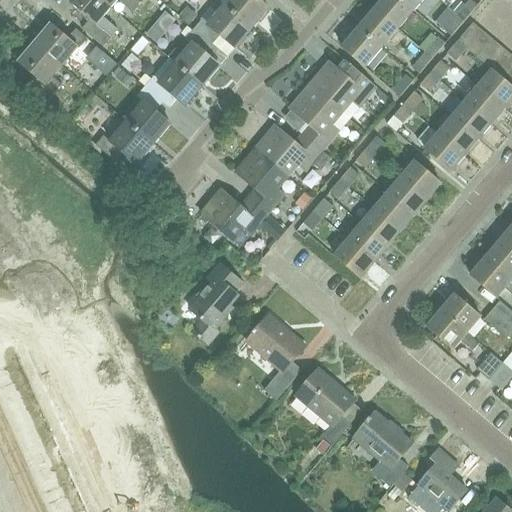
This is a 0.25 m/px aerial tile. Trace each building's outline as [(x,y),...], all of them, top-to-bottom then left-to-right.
[(100,0),(74,0),(71,4),(92,21),(84,31),(105,49),(120,31),(105,19),(112,10),(100,0)] [(100,0),(112,10),(120,1),(135,14),(146,0),(100,0)] [(219,0),(218,1),(253,31),(270,11),(257,0),(231,0),(226,6),(219,0)] [(398,31),(415,12),(400,0),(383,0),(375,11),(398,31)] [(400,0),(415,12),(424,0),(400,0)] [(253,31),(218,1),(212,8),(220,14),(209,26),(203,22),(195,31),(213,47),(221,38),(236,50),(253,31)] [(459,1),(451,11),(458,16),(466,7),(459,1)] [(458,16),(465,22),(478,7),(471,1),(466,7),(458,16)] [(198,16),(188,7),(179,17),(190,26),(198,16)] [(168,9),(157,23),(167,31),(178,17),(168,9)] [(382,50),(398,31),(375,11),(359,30),(382,50)] [(465,22),(458,16),(445,31),(452,37),(465,22)] [(468,50),(483,32),(474,25),(459,42),(467,50),(468,50)] [(53,26),(36,45),(63,68),(72,57),(81,65),(97,47),(77,30),(68,40),(53,26)] [(155,26),(147,35),(157,44),(165,35),(155,26)] [(366,69),(382,50),(359,30),(342,49),(366,69)] [(177,64),(176,65),(204,88),(220,69),(205,56),(213,47),(195,31),(187,41),(192,46),(184,56),(176,49),(169,58),(177,64)] [(483,32),(468,50),(477,58),(492,40),(483,32)] [(143,36),(131,50),(138,56),(150,42),(143,36)] [(426,54),(433,60),(446,45),(439,39),(426,54)] [(492,40),(477,58),(486,66),(501,48),(492,40)] [(467,50),(459,42),(448,55),(457,62),(467,50)] [(53,79),(63,68),(36,45),(20,64),(36,78),(28,88),(48,105),(63,87),(53,79)] [(501,48),(486,66),(493,72),(495,73),(510,55),(501,48)] [(105,54),(99,60),(112,72),(118,66),(105,54)] [(121,67),(130,74),(141,62),(132,54),(121,67)] [(433,60),(426,54),(413,69),(420,75),(433,60)] [(511,71),(511,57),(510,55),(495,73),(504,81),(511,71)] [(154,79),(146,89),(164,104),(170,109),(177,100),(187,108),(204,88),(176,65),(177,64),(171,59),(154,79)] [(310,87),(339,111),(349,99),(360,108),(377,89),(357,73),(343,60),(335,69),(330,64),(310,87)] [(431,74),(440,82),(451,70),(441,62),(431,74)] [(126,72),(120,79),(128,86),(134,79),(126,72)] [(479,88),(506,111),(511,104),(511,88),(504,81),(495,73),(493,72),(479,88)] [(440,82),(431,74),(421,86),(430,94),(440,82)] [(400,98),(413,83),(406,77),(393,92),(400,98)] [(93,78),(87,85),(95,91),(101,84),(93,78)] [(310,127),(303,136),(332,160),(323,152),(340,132),(329,123),(339,111),(310,87),(291,110),(310,127)] [(493,127),(506,111),(479,88),(465,104),(493,127)] [(143,103),(127,123),(155,146),(171,126),(157,114),(164,104),(146,89),(138,98),(143,103)] [(405,106),(414,113),(424,101),(415,93),(406,104),(407,104),(405,106)] [(452,119),(480,142),(493,127),(465,104),(452,119)] [(414,113),(405,106),(395,118),(404,125),(414,113)] [(439,135),(466,158),(480,142),(452,119),(439,135)] [(155,146),(127,123),(111,142),(105,137),(97,146),(116,162),(123,153),(138,166),(155,146)] [(332,160),(303,136),(296,144),(276,128),(257,151),(285,175),(295,163),(306,172),(313,163),(322,171),(332,160)] [(466,158),(439,135),(425,151),(452,174),(466,158)] [(368,151),(376,158),(386,146),(378,139),(368,151)] [(256,191),(249,199),(268,216),(269,215),(285,197),(274,187),(285,175),(257,151),(237,174),(256,191)] [(376,158),(368,151),(358,163),(366,170),(376,158)] [(401,179),(428,202),(442,186),(415,163),(401,179)] [(342,182),(350,189),(360,177),(352,170),(342,182)] [(388,195),(415,218),(428,202),(401,179),(388,195)] [(350,189),(342,182),(332,194),(340,201),(350,189)] [(222,192),(202,215),(230,239),(240,226),(252,236),(260,226),(278,241),(286,231),(287,231),(269,215),(268,216),(249,199),(241,208),(222,192)] [(312,201),(305,194),(295,205),(303,212),(312,201)] [(375,210),(402,233),(415,218),(388,195),(375,210)] [(316,213),(324,220),(334,208),(326,201),(316,213)] [(402,233),(375,210),(362,226),(389,248),(402,233)] [(324,220),(316,213),(305,225),(314,232),(324,220)] [(389,248),(362,226),(349,241),(376,264),(389,248)] [(498,246),(511,257),(511,230),(498,246)] [(376,264),(349,241),(335,257),(362,280),(376,264)] [(511,282),(511,283),(511,282),(511,257),(498,246),(485,261),(511,284),(511,282)] [(511,284),(485,261),(471,277),(498,299),(506,289),(511,293),(511,284)] [(235,293),(243,284),(221,265),(209,280),(213,284),(191,311),(205,322),(195,335),(209,347),(220,334),(216,330),(227,317),(224,315),(240,297),(235,293)] [(455,296),(442,312),(468,335),(482,319),(455,296)] [(511,312),(500,303),(493,312),(511,327),(511,312)] [(468,335),(442,312),(427,329),(453,351),(461,342),(473,353),(480,345),(468,335)] [(511,334),(511,327),(493,312),(485,321),(507,340),(511,334)] [(294,364),(307,348),(270,318),(249,343),(282,372),(265,391),(277,401),(303,371),(294,364)] [(477,371),(489,381),(503,364),(491,354),(477,371)] [(511,378),(511,371),(503,364),(489,381),(501,392),(511,378)] [(342,418),(356,401),(319,370),(296,397),(332,427),(323,438),(334,447),(352,425),(342,418)] [(399,461),(413,445),(402,436),(403,434),(391,423),(389,425),(377,414),(354,440),(386,467),(377,477),(392,489),(394,486),(404,474),(409,469),(399,461)] [(313,451),(300,468),(309,475),(323,459),(313,451)] [(449,511),(467,491),(450,477),(458,467),(439,451),(430,461),(436,466),(418,487),(444,509),(441,511),(449,511)] [(404,474),(394,486),(395,487),(401,492),(403,494),(413,481),(404,474)] [(395,487),(387,496),(394,501),(401,492),(395,487)] [(511,511),(496,499),(485,511),(511,511)]
